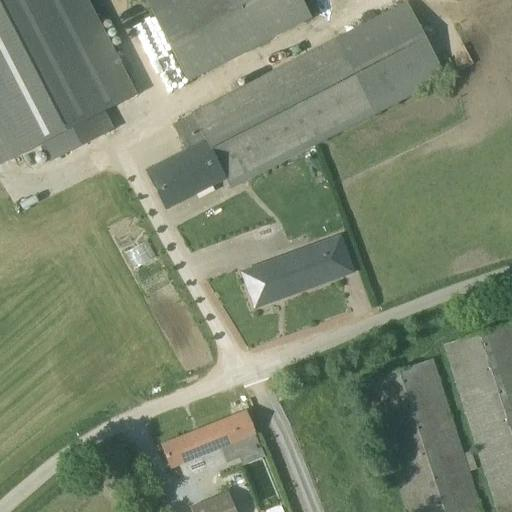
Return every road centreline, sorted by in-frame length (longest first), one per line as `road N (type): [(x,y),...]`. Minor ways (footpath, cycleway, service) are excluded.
road 1 (unclassified): [(0,511),(98,436),(146,412),(511,278)]
road 2 (unknown): [(164,100),(146,151),(152,184),(238,378)]
